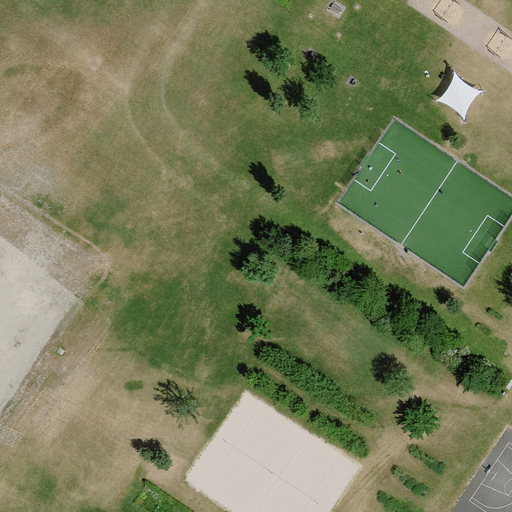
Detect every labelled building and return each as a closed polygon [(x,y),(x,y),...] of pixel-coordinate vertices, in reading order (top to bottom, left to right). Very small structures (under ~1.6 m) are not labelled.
[(0,16),(0,36),(19,52),(39,27),(10,4),(0,16)] [(49,70),(77,87),(92,62),(64,45),(49,70)] [(114,82),(98,110),(132,129),(148,102),(114,82)] [(53,149),(80,166),(98,138),(72,121),(53,149)] [(139,156),(117,189),(142,205),(164,172),(139,156)] [(48,190),(37,207),(60,223),(72,205),(48,190)] [(111,250),(129,222),(104,206),(86,234),(111,250)] [(71,253),(55,277),(80,293),(96,269),(71,253)] [(1,357),(30,370),(42,342),(13,329),(1,357)]
